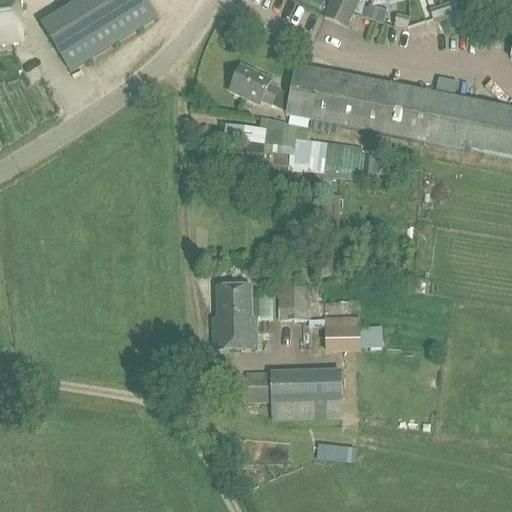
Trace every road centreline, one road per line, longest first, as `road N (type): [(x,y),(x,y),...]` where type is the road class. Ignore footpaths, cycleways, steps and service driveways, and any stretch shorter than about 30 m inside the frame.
road 1 (unknown): [(183,38),(184,377),(171,416)]
road 2 (tertiary): [(0,171),(151,73),(211,0)]
road 3 (unknown): [(171,416),(103,392),(0,374)]
